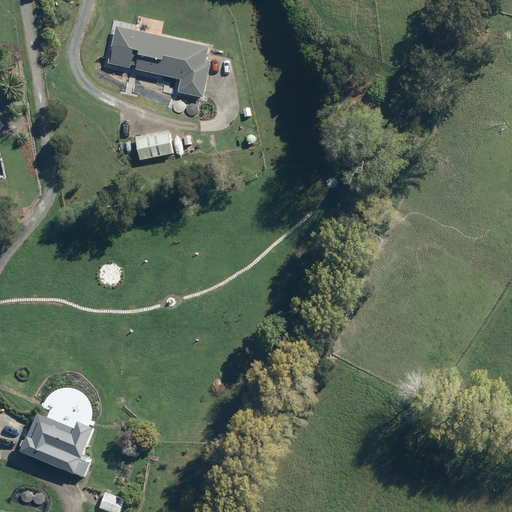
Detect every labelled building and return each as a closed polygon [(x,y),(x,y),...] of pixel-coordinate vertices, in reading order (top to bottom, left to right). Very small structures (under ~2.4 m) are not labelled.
[(213,43),(116,24),(110,63),(180,77),(179,91),(204,96),(213,43)] [(188,109),(188,110),(188,111),(189,112),(189,113),(190,114),(191,115),(192,115),(193,115),(194,116),(196,115),(197,115),(198,115),(199,114),(199,113),(200,112),(201,111),(201,110),(201,109),(201,108),(201,107),(200,106),(200,105),(199,104),(198,103),(197,103),(196,103),(195,103),(193,103),(192,103),(191,103),(190,104),(190,105),(189,106),(188,107),(188,108),(187,108),(187,107),(187,106),(187,105),(187,104),(186,103),(186,102),(185,101),(184,101),(183,100),(182,100),(181,100),(180,100),(178,100),(177,101),(177,102),(176,102),(175,103),(175,104),(175,105),(175,107),(175,108),(175,109),(175,110),(176,111),(177,111),(178,112),(179,112),(180,113),(181,113),(182,113),(183,112),(184,112),(185,111),(186,110),(186,109),(187,108),(188,109)] [(169,129),(135,135),(140,159),(174,153),(169,129)] [(75,428),(40,412),(22,450),(83,478),(91,462),(82,458),(96,427),(79,419),(75,428)] [(106,489),(100,506),(115,511),(120,511),(126,497),(106,489)] [(33,501),(34,500),(34,501),(35,502),(36,503),(36,504),(37,504),(38,504),(39,504),(40,504),(41,504),(42,504),(42,503),(43,503),(44,502),(44,501),(44,500),(44,499),(44,498),(44,497),(43,496),(42,495),(41,494),(40,494),(39,494),(38,494),(37,494),(36,495),(35,496),(35,497),(34,497),(34,496),(34,495),(33,494),(32,493),(31,492),(30,492),(29,492),(28,492),(27,492),(26,493),(25,493),(24,494),(24,495),(23,495),(23,496),(23,497),(23,498),(23,499),(24,500),(24,501),(25,502),(26,502),(26,503),(27,503),(28,503),(29,503),(30,503),(31,503),(32,502),(33,501)]
